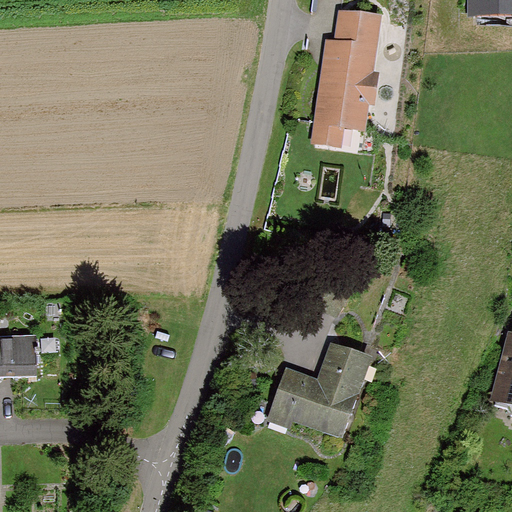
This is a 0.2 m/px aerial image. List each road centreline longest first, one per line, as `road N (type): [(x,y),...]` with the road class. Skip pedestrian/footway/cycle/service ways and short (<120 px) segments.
road 1 (tertiary): [(278,0),(224,282),(170,469)]
road 2 (residential): [(170,469),(74,430),(0,432)]
